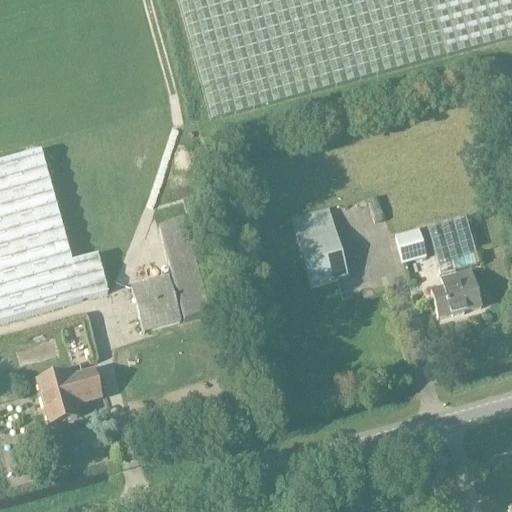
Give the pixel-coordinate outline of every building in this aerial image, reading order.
[(511,0),(176,0),(210,123),(487,47),(511,40),(511,0)] [(96,258),(70,265),(39,154),(0,164),(0,325),(107,296),(96,258)] [(362,221),(372,218),(366,196),(356,198),(362,221)] [(346,280),(333,235),(327,211),(290,221),(308,291),(346,280)] [(182,325),(232,311),(206,217),(156,231),(182,325)] [(469,273),(454,277),(454,273),(476,267),(464,220),(425,231),(438,278),(439,278),(439,280),(441,290),(428,293),(436,322),(479,310),(469,273)] [(402,262),(424,256),(420,242),(417,232),(395,238),(402,262)] [(142,334),(179,324),(166,279),(129,289),(142,334)] [(364,301),(373,298),(371,292),(362,295),(364,301)] [(64,377),(37,384),(49,428),(76,420),(73,408),(99,401),(92,375),(66,383),(64,377)]
